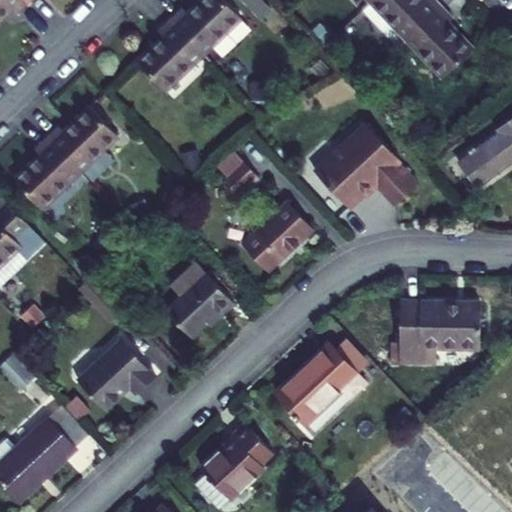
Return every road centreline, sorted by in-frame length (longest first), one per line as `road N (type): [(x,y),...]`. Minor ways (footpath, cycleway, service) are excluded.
road 1 (residential): [(511,252),(399,250),(344,270),(79,511)]
road 2 (residential): [(115,0),(0,110)]
